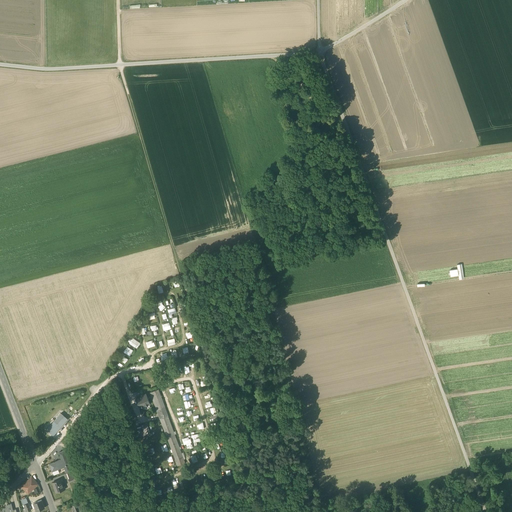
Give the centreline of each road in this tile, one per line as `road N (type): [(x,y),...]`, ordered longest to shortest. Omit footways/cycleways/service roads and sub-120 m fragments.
road 1 (unclassified): [(484,511),(319,51)]
road 2 (unclassified): [(319,51),(45,69),(0,64)]
road 3 (track): [(129,97),(180,276)]
road 4 (residential): [(155,364),(112,378),(35,464)]
